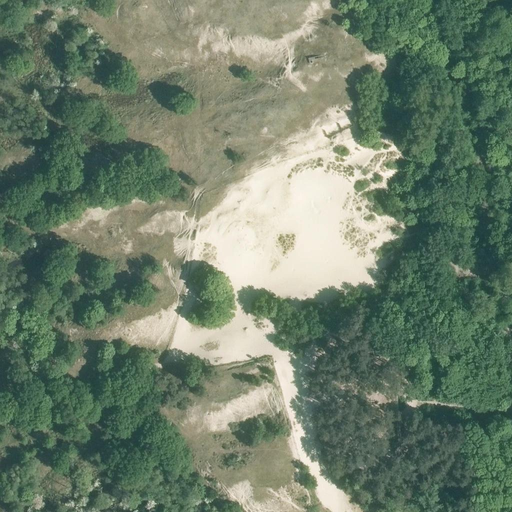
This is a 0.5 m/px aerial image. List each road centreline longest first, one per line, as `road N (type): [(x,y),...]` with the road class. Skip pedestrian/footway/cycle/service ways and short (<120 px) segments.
road 1 (track): [(495,511),(478,486),(419,442),(393,399),(269,352),(163,363)]
road 2 (unclassified): [(511,335),(469,76),(448,0)]
road 3 (track): [(163,363),(0,423)]
